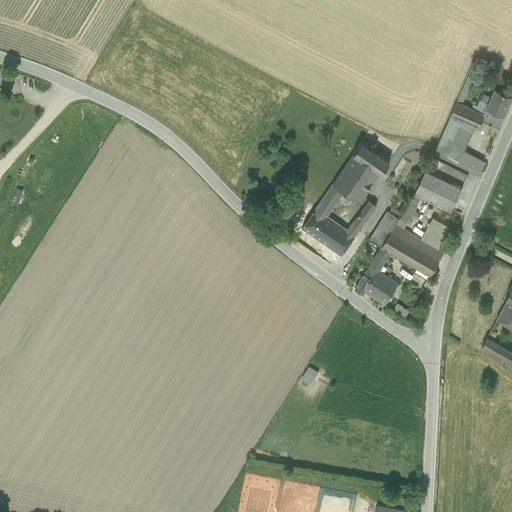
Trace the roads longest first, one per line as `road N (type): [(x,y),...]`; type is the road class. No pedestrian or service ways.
road 1 (unclassified): [(434,357),(258,223),(149,120),(0,57)]
road 2 (unclassified): [(511,123),(447,278),(434,357)]
road 3 (unclassified): [(426,511),(434,357)]
